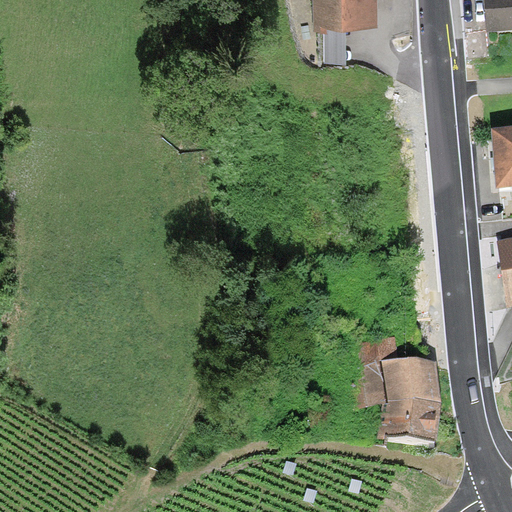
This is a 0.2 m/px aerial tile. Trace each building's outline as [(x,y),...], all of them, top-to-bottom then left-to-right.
[(378,0),(314,0),(315,33),(327,32),(327,29),(378,26),(378,0)] [(511,0),(486,0),(489,33),(511,31),(511,0)] [(511,128),(489,131),(496,193),(511,190),(511,128)] [(511,238),(498,241),(511,305),(511,238)] [(431,438),(438,438),(442,403),(437,362),(397,359),(395,338),(359,344),(363,384),(350,387),(348,412),(384,404),(378,437),(431,438)]
